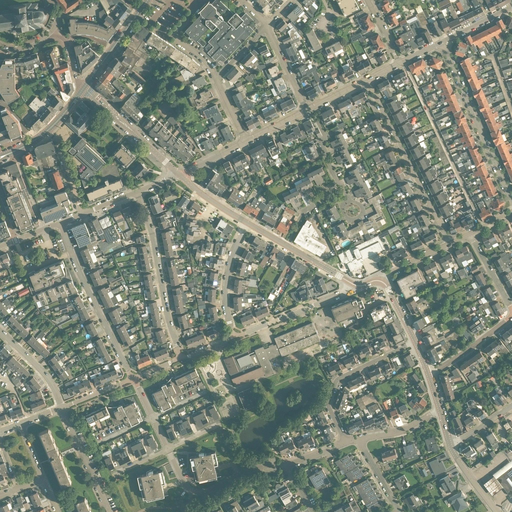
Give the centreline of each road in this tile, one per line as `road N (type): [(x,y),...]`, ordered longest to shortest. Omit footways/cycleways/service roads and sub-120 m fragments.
road 1 (residential): [(449,243),(367,79)]
road 2 (residential): [(511,203),(441,41)]
road 3 (residential): [(133,378),(59,223)]
road 4 (residential): [(179,358),(136,193)]
road 5 (residential): [(414,342),(335,381),(327,404),(345,443)]
road 6 (residential): [(283,465),(240,470),(196,493),(180,479),(168,448)]
road 7 (tertiary): [(180,175),(83,87)]
road 8 (residential): [(233,336),(349,282)]
